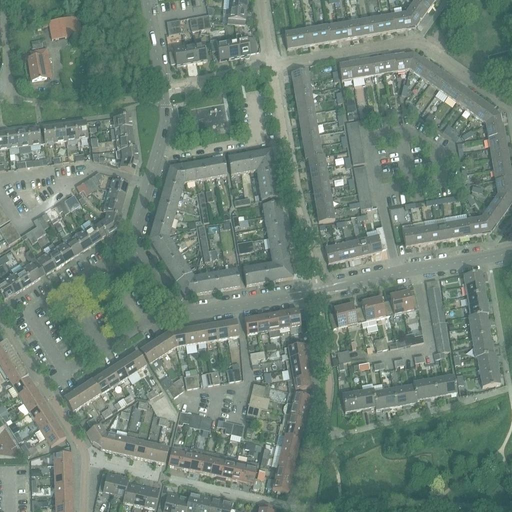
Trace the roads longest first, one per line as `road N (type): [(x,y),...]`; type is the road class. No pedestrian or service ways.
road 1 (tertiary): [(173,309),(236,305),(511,251)]
road 2 (residential): [(0,195),(18,225),(98,171),(147,184)]
road 3 (tertiary): [(147,0),(164,117),(155,158)]
road 4 (residential): [(155,158),(260,142),(252,94)]
road 5 (tertiary): [(147,184),(130,247),(173,309)]
